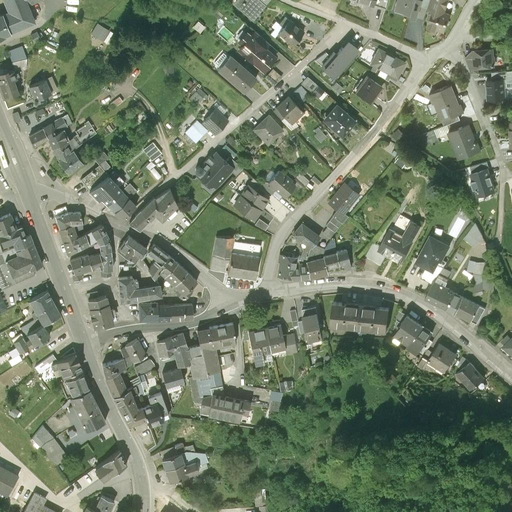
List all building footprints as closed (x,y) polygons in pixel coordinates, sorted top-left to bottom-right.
[(4,0),(9,12),(3,15),(10,32),(35,22),(28,6),(41,0),(4,0)] [(236,0),(234,2),(253,18),(265,4),(259,0),(236,0)] [(421,0),(397,0),(395,8),(410,13),(409,15),(416,18),(421,0)] [(447,0),(430,0),(428,8),(434,10),(432,15),(430,14),(428,19),(430,20),(428,27),(444,32),(450,15),(443,13),(447,0)] [(10,32),(3,15),(2,14),(0,15),(0,37),(4,36),(4,35),(10,33),(10,32)] [(279,33),(293,45),(303,32),(285,17),(279,24),(283,27),(279,33)] [(239,48),(263,69),(267,63),(268,64),(274,56),(263,47),(267,42),(257,33),(252,38),(247,33),(239,42),(242,44),(239,48)] [(348,39),(323,67),(334,77),(359,49),(348,39)] [(12,62),(13,70),(14,69),(15,71),(26,68),(27,58),(22,46),(8,51),(12,62)] [(472,50),(473,57),(473,67),(474,67),(493,66),(493,62),(494,62),(494,56),(492,56),(492,49),(472,50)] [(398,76),(405,62),(388,54),(388,55),(378,50),(371,64),(388,73),(389,71),(398,76)] [(256,79),(230,56),(219,69),(244,91),(256,79)] [(475,72),(474,67),(473,67),(473,57),(465,58),(471,72),(475,72)] [(114,80),(121,85),(130,71),(124,67),(114,80)] [(17,78),(15,71),(14,69),(13,70),(8,71),(7,69),(0,71),(0,89),(3,98),(19,92),(14,80),(17,78)] [(507,82),(511,81),(511,69),(494,71),(495,78),(486,78),(488,97),(504,96),(503,85),(508,84),(507,82)] [(371,102),(382,87),(367,76),(356,91),(371,102)] [(302,83),(319,98),(324,92),(307,77),(302,83)] [(35,100),(51,93),(45,79),(29,86),(35,100)] [(332,87),(338,93),(343,88),(336,82),(332,87)] [(308,93),(301,85),(293,92),(300,100),(308,93)] [(451,85),(429,93),(433,102),(438,100),(442,110),(438,111),(441,120),(463,112),(459,103),(458,104),(451,85)] [(189,99),(196,105),(206,94),(199,88),(189,99)] [(301,109),(288,95),(277,106),(290,120),(301,109)] [(328,123),(340,109),(336,105),(323,119),(328,123)] [(203,122),(215,133),(228,120),(216,109),(203,122)] [(354,120),(340,109),(328,123),(341,134),(354,120)] [(67,114),(51,123),(56,133),(66,127),(66,126),(71,123),(67,114)] [(282,129),(268,115),(253,129),(267,144),(282,129)] [(185,129),(193,121),(188,116),(180,124),(185,129)] [(196,143),(208,130),(197,120),(185,132),(196,143)] [(43,128),(48,138),(53,148),(66,141),(63,133),(68,130),(66,127),(56,133),(51,123),(43,128)] [(89,130),(85,124),(84,124),(85,125),(75,131),(77,134),(69,139),(66,141),(53,148),(58,160),(83,142),(92,136),(88,130),(89,130)] [(475,140),(468,124),(448,132),(451,141),(454,139),(461,155),(457,157),(458,158),(480,150),(477,142),(478,141),(477,139),(475,140)] [(326,137),(318,127),(314,130),(316,133),(314,135),(320,142),(326,137)] [(48,138),(43,128),(29,136),(34,146),(48,138)] [(439,141),(434,129),(424,134),(428,145),(439,141)] [(90,151),(83,142),(58,160),(68,173),(83,162),(80,159),(90,151)] [(162,153),(153,142),(143,150),(152,161),(162,153)] [(99,165),(105,160),(108,158),(104,151),(94,159),(99,165)] [(218,183),(230,170),(233,168),(225,160),(216,152),(212,157),(209,155),(205,159),(206,160),(200,167),(198,166),(197,167),(195,168),(195,171),(196,172),(198,174),(197,175),(206,183),(208,183),(212,178),(218,183)] [(233,168),(230,170),(236,175),(242,168),(229,156),(225,160),(233,168)] [(110,166),(105,160),(99,165),(81,179),(89,190),(108,175),(104,171),(110,166)] [(487,167),(470,173),(477,196),(495,190),(487,167)] [(279,170),(268,182),(276,189),(284,197),(295,186),(291,182),(293,180),(287,174),(285,176),(279,170)] [(309,181),(300,172),(296,177),(305,185),(309,181)] [(315,181),(319,185),(326,178),(322,174),(315,181)] [(117,185),(108,175),(89,190),(99,200),(101,198),(107,204),(126,186),(122,181),(117,185)] [(253,177),(248,184),(258,192),(263,186),(261,184),(253,177)] [(276,189),(268,182),(268,181),(263,182),(261,184),(263,186),(271,194),(276,189)] [(128,199),(137,191),(129,183),(126,186),(107,204),(114,212),(128,199)] [(258,192),(248,184),(241,193),(261,209),(268,199),(258,192)] [(330,202),(338,209),(341,211),(345,206),(347,208),(358,194),(346,184),(335,198),(334,197),(330,202)] [(154,197),(147,204),(156,213),(155,214),(162,220),(177,205),(170,188),(155,198),(154,197)] [(254,218),(261,209),(241,193),(234,203),(254,218)] [(187,211),(195,220),(203,209),(190,195),(183,206),(187,211)] [(122,220),(136,206),(128,199),(114,212),(122,220)] [(139,230),(155,214),(156,213),(147,204),(135,215),(136,216),(129,223),(139,230)] [(348,217),(341,211),(338,209),(332,216),(334,217),(326,226),(328,228),(324,233),(330,238),(348,217)] [(190,225),(195,220),(187,211),(175,224),(179,228),(181,225),(186,230),(190,225)] [(82,223),(80,212),(68,213),(68,212),(56,216),(60,229),(72,224),(82,223)] [(10,213),(0,217),(0,233),(16,228),(10,213)] [(410,245),(421,226),(400,215),(392,229),(390,228),(378,251),(401,264),(411,246),(410,245)] [(269,225),(259,218),(255,224),(265,230),(269,225)] [(82,223),(72,224),(60,229),(64,241),(76,238),(76,237),(77,237),(75,231),(82,228),(82,223)] [(482,237),(474,223),(464,239),(473,247),(482,237)] [(109,240),(101,224),(91,230),(95,237),(96,237),(97,239),(99,244),(101,252),(102,253),(111,252),(109,240)] [(312,247),(314,244),(319,238),(301,224),(293,234),(312,247)] [(13,242),(15,247),(17,250),(21,248),(21,247),(33,242),(29,233),(25,234),(21,226),(16,228),(0,233),(0,236),(4,245),(13,242)] [(91,230),(83,234),(77,237),(76,237),(76,238),(80,248),(97,239),(96,237),(95,237),(91,230)] [(130,249),(140,256),(141,257),(147,248),(128,236),(125,240),(132,246),(130,249)] [(212,256),(230,259),(232,241),(233,241),(234,237),(215,236),(212,256)] [(423,267),(427,269),(432,272),(435,265),(438,260),(440,261),(449,245),(448,242),(443,240),(440,241),(440,242),(430,237),(417,260),(422,263),(423,267)] [(68,254),(80,248),(76,238),(64,241),(64,242),(68,254)] [(136,263),(140,256),(130,249),(132,246),(125,240),(124,240),(118,250),(128,258),(136,263)] [(260,245),(233,241),(232,241),(230,259),(227,274),(228,274),(229,274),(254,278),(255,278),(259,256),(258,256),(260,245)] [(42,264),(33,242),(21,247),(21,248),(17,250),(15,247),(2,252),(0,252),(0,285),(1,289),(35,274),(32,269),(42,264)] [(168,255),(153,244),(148,252),(156,258),(149,268),(155,277),(159,271),(163,265),(161,263),(168,255)] [(306,263),(306,264),(310,279),(328,275),(326,269),(323,256),(323,254),(325,249),(314,244),(312,247),(306,263)] [(102,267),(103,270),(111,269),(112,269),(111,252),(102,253),(101,252),(99,253),(103,264),(102,267)] [(351,270),(346,252),(336,255),(339,266),(344,265),(345,271),(351,270)] [(92,268),(95,267),(103,264),(99,253),(89,257),(88,257),(92,268)] [(326,269),(339,266),(336,255),(336,253),(323,256),(326,269)] [(70,260),(74,273),(81,271),(86,270),(92,268),(88,257),(89,257),(88,254),(70,260)] [(289,256),(280,254),(278,263),(280,263),(278,276),(292,280),(293,270),(295,257),(289,256)] [(165,276),(177,263),(168,255),(161,263),(163,265),(159,271),(165,276)] [(484,291),(489,263),(468,259),(466,271),(475,272),(473,289),(484,291)] [(165,276),(174,284),(171,286),(181,297),(185,297),(191,291),(189,288),(196,281),(187,272),(177,263),(165,276)] [(292,280),(310,279),(306,264),(299,265),(299,269),(293,270),(292,280)] [(442,269),(435,265),(432,272),(427,269),(421,279),(432,284),(438,275),(442,269)] [(82,278),(81,271),(74,273),(72,274),(74,280),(82,278)] [(424,300),(446,311),(455,295),(448,292),(449,290),(444,287),(448,280),(438,275),(432,284),(429,289),(424,300)] [(161,295),(159,284),(136,288),(135,286),(138,285),(137,279),(133,280),(132,276),(118,278),(120,301),(137,299),(161,295)] [(61,314),(48,290),(30,299),(36,310),(32,312),(35,318),(39,316),(43,324),(44,323),(61,314)] [(446,311),(454,315),(461,298),(455,294),(455,295),(446,311)] [(93,320),(95,326),(112,322),(111,315),(115,314),(113,308),(109,310),(106,296),(88,299),(92,314),(91,314),(93,320)] [(484,310),(461,298),(454,315),(475,326),(484,310)] [(140,320),(158,320),(158,306),(157,302),(139,303),(140,320)] [(345,326),(358,327),(361,305),(347,303),(346,304),(334,303),(332,318),(334,318),(333,326),(345,328),(345,326)] [(185,318),(193,317),(192,304),(174,305),(174,313),(169,313),(170,319),(186,319),(185,318)] [(158,320),(170,319),(169,313),(174,313),(174,305),(158,306),(158,320)] [(361,305),(358,327),(373,329),(373,331),(385,333),(386,325),(388,325),(389,310),(377,308),(377,306),(361,305)] [(323,339),(317,307),(309,309),(316,340),(323,339)] [(316,340),(309,309),(302,310),(304,321),(306,333),(308,342),(316,340)] [(295,310),(290,312),(293,327),(299,326),(298,322),(295,310)] [(407,317),(402,325),(404,327),(397,337),(409,346),(421,328),(407,317)] [(304,321),(298,322),(299,326),(300,334),(306,333),(304,321)] [(404,327),(402,325),(397,321),(391,336),(395,339),(397,337),(404,327)] [(51,334),(44,323),(43,324),(28,333),(31,337),(35,344),(51,334)] [(210,331),(197,333),(200,346),(190,348),(191,356),(189,357),(190,363),(193,377),(189,377),(194,402),(202,403),(200,397),(201,396),(197,377),(212,373),(212,370),(219,369),(214,347),(221,345),(235,342),(235,344),(236,344),(235,337),(236,336),(234,324),(210,328),(210,331)] [(295,335),(284,337),(281,326),(266,329),(270,350),(285,347),(285,349),(286,349),(287,354),(298,352),(295,335)] [(407,348),(418,356),(428,341),(432,335),(421,328),(409,346),(407,348)] [(271,353),(270,350),(266,329),(249,332),(255,364),(264,362),(263,354),(271,353)] [(183,333),(170,337),(174,352),(178,366),(190,363),(189,357),(191,356),(190,348),(187,348),(183,333)] [(20,352),(21,353),(30,347),(26,340),(23,336),(14,342),(17,346),(20,352)] [(35,344),(31,337),(26,340),(30,347),(35,344)] [(174,352),(170,337),(157,342),(160,356),(174,352)] [(146,355),(137,339),(125,346),(131,355),(134,362),(146,355)] [(511,340),(502,350),(511,359),(511,340)] [(432,344),(428,341),(418,356),(422,359),(427,352),(432,344)] [(16,354),(20,352),(17,346),(5,354),(9,359),(16,354)] [(439,346),(433,355),(427,363),(429,364),(430,362),(438,368),(437,370),(444,375),(456,358),(454,357),(454,358),(448,354),(449,353),(439,346)] [(427,363),(433,355),(427,352),(422,359),(427,363)] [(57,361),(58,360),(54,353),(35,367),(39,373),(52,364),(58,362),(57,361)] [(64,377),(83,369),(76,353),(58,360),(57,361),(58,362),(52,364),(57,376),(63,374),(64,377)] [(16,354),(9,359),(14,366),(21,361),(16,354)] [(131,355),(123,358),(126,366),(128,365),(128,366),(134,362),(131,355)] [(117,371),(126,366),(123,358),(102,364),(106,377),(117,372),(117,371)] [(154,365),(150,359),(134,367),(140,382),(145,380),(143,374),(155,368),(154,365)] [(469,366),(455,377),(469,394),(482,384),(474,375),(475,373),(469,366)] [(184,381),(180,367),(162,373),(166,386),(184,381)] [(222,385),(219,369),(212,370),(212,373),(197,377),(201,396),(211,394),(210,388),(222,385)] [(66,379),(73,396),(90,387),(84,372),(66,379)] [(118,372),(117,372),(106,377),(113,396),(126,390),(118,372)] [(136,385),(126,390),(113,396),(129,424),(147,418),(142,407),(137,409),(132,395),(138,393),(136,385)] [(73,396),(71,396),(80,415),(99,406),(90,387),(73,396)] [(151,404),(142,407),(147,418),(149,424),(163,419),(160,411),(167,409),(161,392),(148,397),(151,404)] [(249,402),(212,394),(211,394),(201,396),(200,397),(202,403),(199,412),(245,422),(249,402)] [(16,410),(11,405),(5,411),(10,416),(16,410)] [(106,420),(99,406),(80,415),(87,429),(106,420)] [(53,438),(43,426),(31,437),(33,440),(40,447),(42,445),(53,438)] [(68,456),(53,438),(42,445),(56,464),(68,456)] [(40,447),(33,440),(29,443),(36,450),(40,447)] [(165,468),(183,462),(180,453),(185,451),(184,447),(182,443),(174,446),(178,453),(162,459),(165,468)] [(192,445),(184,447),(185,451),(180,453),(183,462),(185,465),(195,462),(199,471),(208,468),(205,454),(195,452),(192,445)] [(120,450),(103,463),(111,475),(128,464),(120,450)] [(185,465),(183,462),(165,468),(170,481),(199,471),(195,462),(185,465)] [(103,463),(92,471),(99,481),(103,478),(104,480),(111,475),(103,463)] [(0,483),(8,469),(0,464),(0,483)] [(19,475),(8,469),(0,483),(0,491),(7,495),(19,475)] [(32,495),(18,486),(11,498),(26,508),(23,511),(54,511),(43,505),(47,498),(34,491),(32,495)] [(93,503),(91,508),(99,511),(109,511),(114,502),(113,502),(101,496),(97,505),(93,503)]
